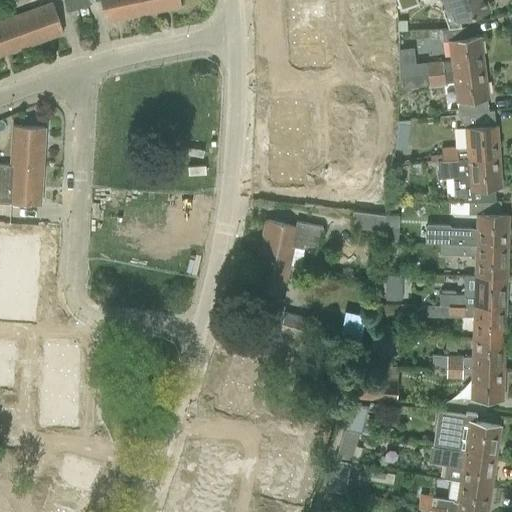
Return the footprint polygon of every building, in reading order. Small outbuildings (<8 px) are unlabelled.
[(143,12),(140,0),(100,0),(104,20),(143,12)] [(179,0),(140,0),(143,12),(181,4),(179,0)] [(319,0),(289,0),(291,16),(321,15),(319,0)] [(416,0),(396,0),(400,11),(418,4),(416,0)] [(447,27),(448,29),(459,26),(458,20),(487,10),(483,0),(443,0),(446,6),(441,8),(447,27)] [(52,3),(15,16),(26,44),(62,31),(52,3)] [(344,6),(332,6),(333,14),(345,13),(344,6)] [(321,15),(291,16),(292,41),(322,40),(321,15)] [(0,53),(26,44),(15,16),(0,21),(0,53)] [(452,61),(427,65),(429,75),(484,67),(480,37),(467,38),(466,27),(460,28),(448,30),(441,31),(443,42),(449,41),(452,61)] [(346,31),(334,31),(334,39),(346,39),(346,31)] [(346,39),(334,39),(335,47),(346,47),(346,39)] [(322,40),(292,41),(293,66),(323,65),(322,40)] [(484,67),(429,75),(430,86),(454,83),(457,98),(457,101),(459,115),(461,115),(488,112),(488,110),(488,108),(487,98),(488,98),(484,67)] [(429,75),(415,76),(416,88),(430,86),(429,75)] [(343,91),(340,129),(358,130),(361,92),(343,91)] [(361,92),(358,130),(376,131),(378,93),(361,92)] [(275,104),(273,129),(303,131),(305,106),(275,104)] [(467,148),(441,150),(442,161),(468,159),(468,158),(498,155),(496,125),(494,125),(493,111),(488,112),(461,115),(459,115),(457,115),(465,127),(467,148)] [(316,124),(315,132),(327,133),(328,125),(316,124)] [(14,125),(11,164),(41,165),(43,126),(14,125)] [(273,129),(272,155),(301,157),(303,131),(273,129)] [(315,132),(315,140),(327,141),(327,133),(315,132)] [(349,143),(348,155),(356,156),(357,144),(349,143)] [(357,144),(356,156),(364,156),(365,144),(357,144)] [(272,155),(270,180),(300,182),(301,157),(272,155)] [(442,161),(439,161),(440,179),(454,178),(455,197),(461,197),(461,202),(468,202),(468,201),(473,201),(495,200),(494,187),(501,186),(498,155),(468,158),(468,159),(442,161)] [(313,157),(313,165),(325,166),(325,158),(313,157)] [(41,165),(11,164),(0,162),(0,201),(39,204),(41,165)] [(424,226),(424,243),(441,243),(507,245),(508,214),(500,214),(500,200),(495,200),(473,201),(468,201),(468,202),(468,214),(475,214),(475,228),(451,227),(448,225),(427,224),(424,226)] [(350,227),(382,228),(381,243),(395,244),(396,214),(350,212),(350,227)] [(266,219),(258,257),(286,263),(288,263),(299,266),(303,248),(304,244),(318,247),(322,226),(296,221),(295,225),(286,223),(266,219)] [(0,241),(0,248),(0,267),(36,269),(37,243),(0,241)] [(474,255),(473,275),(506,276),(507,245),(441,243),(440,254),(474,255)] [(334,251),(332,259),(344,261),(345,253),(334,251)] [(345,253),(344,261),(355,264),(357,256),(345,253)] [(288,263),(258,257),(251,295),(280,301),(288,263)] [(0,267),(0,293),(34,295),(36,269),(0,267)] [(323,275),(315,313),(332,316),(340,279),(323,275)] [(385,275),(385,289),(401,290),(401,275),(385,275)] [(441,294),(440,305),(505,307),(506,276),(473,275),(465,275),(464,295),(441,294)] [(340,279),(332,316),(350,320),(357,282),(340,279)] [(385,293),(385,300),(401,300),(401,291),(401,290),(385,289),(385,291),(385,293)] [(0,293),(0,319),(33,321),(34,295),(0,293)] [(293,296),(291,304),(303,306),(305,298),(293,296)] [(472,318),(471,336),(504,337),(505,307),(440,305),(428,304),(428,316),(472,318)] [(377,305),(376,317),(392,318),(393,306),(377,305)] [(432,355),(431,366),(447,366),(503,368),(504,337),(471,336),(471,357),(432,355)] [(0,345),(0,384),(9,385),(11,346),(0,345)] [(47,345),(45,372),(75,373),(77,347),(47,345)] [(233,357),(226,382),(255,391),(262,365),(233,357)] [(22,363),(22,371),(34,372),(34,363),(22,363)] [(503,368),(447,366),(446,374),(461,375),(461,372),(470,373),(470,398),(502,399),(503,368)] [(22,371),(21,379),(33,380),(34,372),(22,371)] [(45,372),(44,398),(74,399),(75,373),(45,372)] [(357,374),(355,397),(396,401),(398,378),(357,374)] [(226,382),(218,408),(247,416),(255,391),(226,382)] [(20,396),(20,404),(32,405),(33,397),(20,396)] [(44,398),(43,424),(73,425),(74,399),(44,398)] [(466,442),(465,452),(496,456),(500,426),(470,421),(471,414),(461,412),(456,440),(466,442)] [(316,414),(313,421),(325,425),(327,417),(316,414)] [(313,421),(311,429),(322,432),(325,425),(313,421)] [(335,457),(350,461),(359,432),(344,429),(335,457)] [(206,445),(197,470),(232,481),(240,456),(206,445)] [(432,446),(430,462),(445,465),(443,480),(460,482),(491,487),(496,456),(465,452),(432,446)] [(278,455),(266,492),(284,498),(296,461),(278,455)] [(68,460),(59,485),(88,495),(96,470),(68,460)] [(334,460),(325,489),(342,491),(345,492),(349,462),(334,460)] [(296,461),(284,498),(302,504),(314,467),(296,461)] [(39,470),(37,478),(48,482),(51,474),(39,470)] [(197,470),(189,495),(224,506),(232,481),(197,470)] [(37,478),(34,485),(46,489),(48,482),(37,478)] [(246,478),(243,485),(254,489),(257,481),(246,478)] [(421,494),(419,506),(431,508),(452,511),(487,511),(491,487),(460,482),(457,500),(421,494)] [(59,485),(51,510),(57,511),(82,511),(88,495),(59,485)] [(325,489),(318,511),(338,511),(342,491),(325,489)] [(189,495),(183,511),(222,511),(224,506),(189,495)] [(29,502),(26,509),(33,511),(38,511),(40,506),(29,502)] [(238,502),(235,510),(241,511),(246,511),(249,505),(238,502)]
